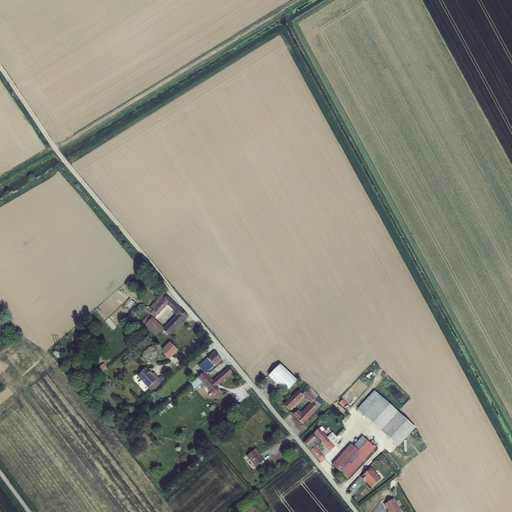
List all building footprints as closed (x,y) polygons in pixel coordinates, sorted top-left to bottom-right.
[(148,306),(145,309),(154,318),(167,304),(176,313),(175,313),(177,315),(164,330),(168,335),(186,316),(167,296),(163,293),(157,300),(157,301),(151,307),(154,310),(153,311),(148,306)] [(120,323),(135,305),(121,305),(117,309),(113,309),(115,311),(115,316),(109,316),(109,310),(107,309),(107,311),(104,311),(104,315),(110,319),(116,319),(116,323),(120,323)] [(156,336),(163,329),(149,316),(142,323),(156,336)] [(170,342),(161,351),(170,359),(179,350),(170,342)] [(214,347),(206,353),(210,356),(198,366),(204,372),(198,377),(209,390),(211,393),(212,393),(213,394),(216,394),(218,392),(219,389),(216,386),(232,373),(228,368),(212,382),(205,374),(221,360),(215,352),(217,350),(214,347)] [(103,363),(97,369),(100,372),(106,366),(103,363)] [(280,365),(269,376),(286,392),(297,380),(280,365)] [(151,375),(145,368),(137,375),(142,380),(139,383),(142,387),(146,385),(151,391),(159,384),(156,380),(159,378),(154,373),(151,375)] [(284,405),(289,410),(304,395),(306,397),(305,399),(308,402),(309,401),(312,404),(301,415),(297,411),(293,415),(303,424),(321,405),(315,399),(318,396),(308,385),(304,389),(303,387),(292,398),(290,396),(287,399),(289,401),(284,405)] [(381,397),(375,391),(357,409),(364,415),(381,397)] [(381,397),(364,415),(398,447),(415,429),(381,397)] [(304,443),(321,462),(325,459),(315,447),(321,440),(330,449),(340,441),(328,428),(323,432),(319,428),(304,443)] [(362,436),(353,446),(366,458),(375,448),(362,436)] [(347,478),(366,458),(353,446),(351,444),(332,465),(347,478)] [(255,449),(247,456),(256,467),(263,461),(259,455),(260,455),(255,449)] [(368,483),(372,487),(381,479),(371,468),(361,477),(365,482),(366,480),(368,482),(368,483)] [(401,511),(393,499),(384,504),(386,508),(387,508),(389,511),(401,511)]
